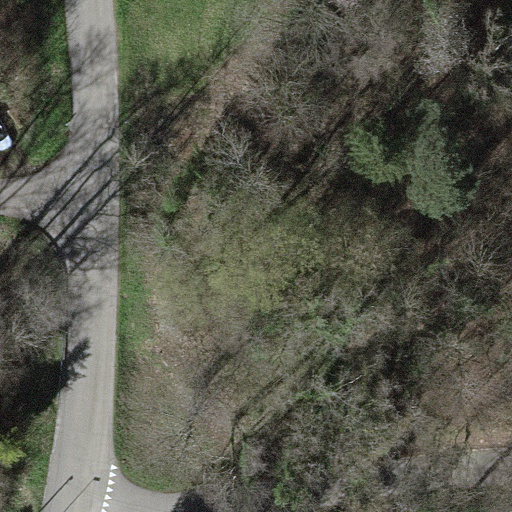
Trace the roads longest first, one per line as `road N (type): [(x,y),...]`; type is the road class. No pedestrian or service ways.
road 1 (tertiary): [(68,511),(92,324),(88,0)]
road 2 (residential): [(215,511),(511,454)]
